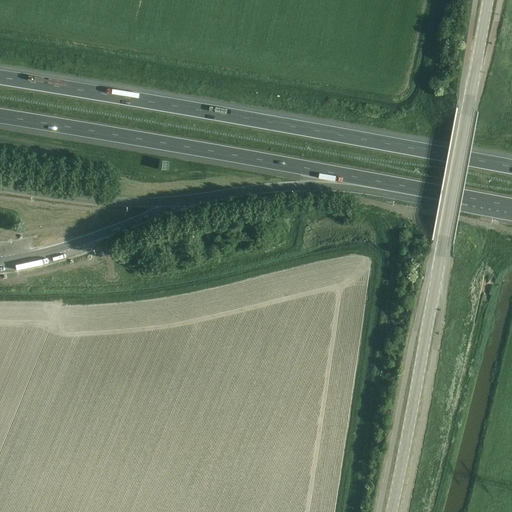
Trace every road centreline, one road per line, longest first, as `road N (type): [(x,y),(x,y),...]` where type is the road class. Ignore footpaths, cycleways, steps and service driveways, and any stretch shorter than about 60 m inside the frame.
road 1 (tertiary): [(389,511),(488,0)]
road 2 (motorway): [(511,167),(0,77)]
road 3 (motorway): [(0,116),(371,180)]
road 4 (motorway): [(220,195),(371,180)]
road 5 (motorway): [(371,180),(511,206)]
